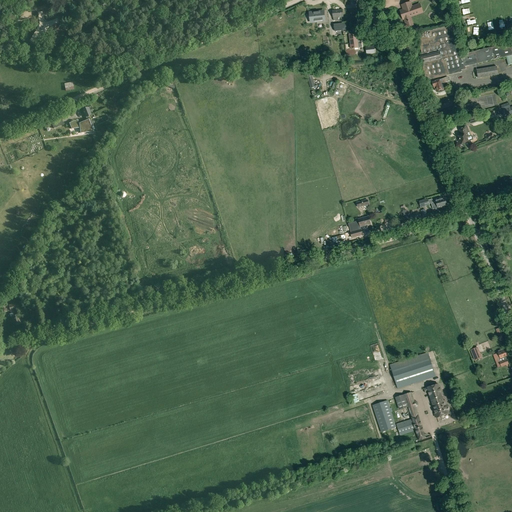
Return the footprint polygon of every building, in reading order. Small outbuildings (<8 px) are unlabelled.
[(423,13),(421,10),(420,4),(411,7),(410,3),(404,5),(407,12),(402,13),(407,27),(413,25),(410,18),(423,13)] [(343,17),(342,10),(332,11),(333,18),(334,18),(334,21),(338,20),(337,17),(343,17)] [(323,11),(309,12),(310,22),(324,21),(323,11)] [(43,14),(38,15),(40,24),(32,37),(38,40),(45,28),(58,24),(57,19),(47,22),(45,23),(44,22),(43,14)] [(465,67),(488,62),(506,57),(508,65),(511,64),(511,42),(488,48),(462,55),(455,25),(416,34),(422,57),(421,57),(423,68),(422,68),(425,81),(448,76),(448,75),(462,72),(461,70),(465,69),(465,67)] [(361,40),(355,40),(354,34),(349,35),(351,49),(362,47),(361,40)] [(497,67),(476,70),(478,79),(498,75),(497,67)] [(315,87),(312,76),(320,75),(319,68),(306,70),(307,76),(310,88),(315,87)] [(441,90),(442,92),(445,91),(445,89),(444,85),(445,84),(445,83),(449,81),(448,77),(432,83),(434,88),(435,88),(436,92),(441,90)] [(501,111),(504,117),(511,114),(511,106),(510,107),(503,110),(501,111)] [(86,121),(86,122),(80,125),(80,126),(79,126),(78,120),(70,123),(72,129),(79,128),(79,127),(80,127),(81,127),(81,131),(87,130),(88,132),(94,131),(91,126),(94,125),(91,120),(89,120),(88,120),(88,116),(91,115),(90,112),(92,111),(91,107),(88,108),(83,110),(86,117),(87,121),(86,121)] [(474,114),(469,115),(471,124),(482,121),(481,116),(475,118),(474,114)] [(64,124),(61,119),(52,123),(54,129),(64,124)] [(458,140),(460,145),(461,144),(461,145),(463,146),(464,145),(465,144),(465,143),(468,141),(473,140),(473,138),(472,136),(470,135),(467,126),(459,130),(461,135),(459,136),(460,140),(458,140)] [(358,208),(369,205),(367,199),(356,202),(358,208)] [(438,209),(441,208),(441,207),(446,205),(445,199),(436,201),(436,202),(433,202),(432,199),(428,200),(428,199),(419,201),(421,207),(429,205),(429,204),(431,203),(433,209),(437,208),(438,209)] [(358,220),(359,221),(360,227),(370,224),(368,217),(358,220)] [(361,235),(359,227),(360,227),(359,221),(357,222),(357,221),(348,224),(352,238),(361,235)] [(14,325),(20,324),(18,315),(15,316),(13,310),(19,309),(18,303),(9,305),(10,311),(11,314),(9,314),(10,317),(12,317),(14,325)] [(470,350),(474,360),(482,357),(478,347),(470,350)] [(505,356),(508,355),(506,349),(502,351),(502,350),(498,351),(498,352),(498,353),(496,354),(501,367),(508,364),(505,356)] [(390,365),(398,389),(436,377),(428,352),(390,365)] [(501,367),(496,354),(493,355),(498,368),(501,367)] [(437,417),(440,416),(440,417),(442,418),(444,417),(445,416),(444,415),(449,414),(445,401),(444,402),(438,384),(427,388),(423,389),(424,393),(428,392),(435,414),(434,415),(435,417),(436,417),(437,417)] [(356,402),(362,400),(359,391),(353,393),(356,402)] [(412,419),(415,431),(418,441),(426,438),(419,415),(416,408),(417,407),(418,405),(417,402),(415,402),(414,402),(411,392),(404,394),(404,395),(395,398),(399,410),(408,407),(412,419)] [(396,427),(387,401),(372,406),(381,432),(396,427)] [(403,422),(396,424),(400,436),(415,431),(412,419),(403,422)]
